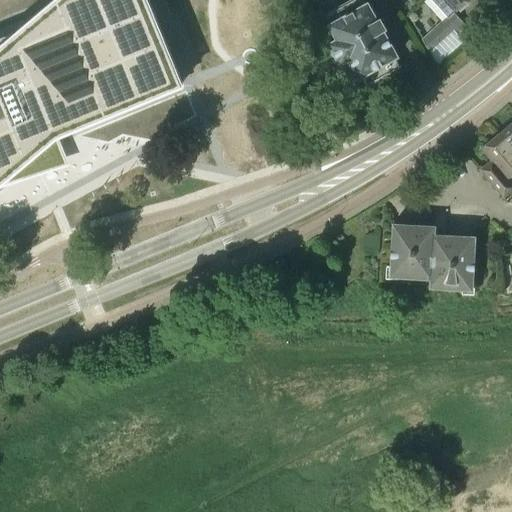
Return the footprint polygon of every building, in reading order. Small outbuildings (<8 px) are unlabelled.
[(51,0),(12,33),(0,38),(0,187),(58,138),(183,86),(147,0),(51,0)] [(332,61),(340,63),(351,82),(362,76),(367,85),(399,67),(394,58),(396,56),(382,30),(385,29),(379,18),(376,20),(367,3),(366,4),(363,0),(351,0),(324,15),(337,39),(329,44),(330,45),(327,52),(332,61)] [(431,0),(447,18),(426,37),(434,46),(450,32),(454,37),(465,27),(453,13),(467,0),(431,0)] [(511,123),(499,134),(511,148),(511,123)] [(511,174),(511,148),(499,134),(481,149),(496,167),(485,176),(503,197),(511,189),(511,184),(507,179),(511,174)] [(434,226),(393,224),(390,277),(430,279),(430,287),(471,289),(474,237),(434,234),(434,226)]
